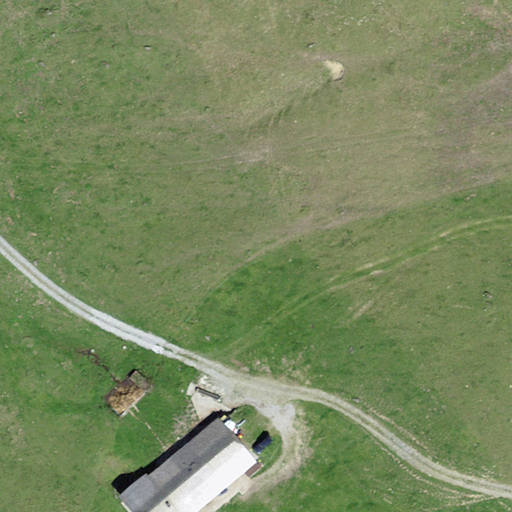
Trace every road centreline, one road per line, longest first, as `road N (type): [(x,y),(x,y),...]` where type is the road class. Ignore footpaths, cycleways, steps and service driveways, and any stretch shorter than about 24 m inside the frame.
road 1 (track): [(511,491),(423,464),(322,398),(213,367),(87,312),(0,244)]
road 2 (track): [(213,367),(301,297),(471,229),(511,221)]
